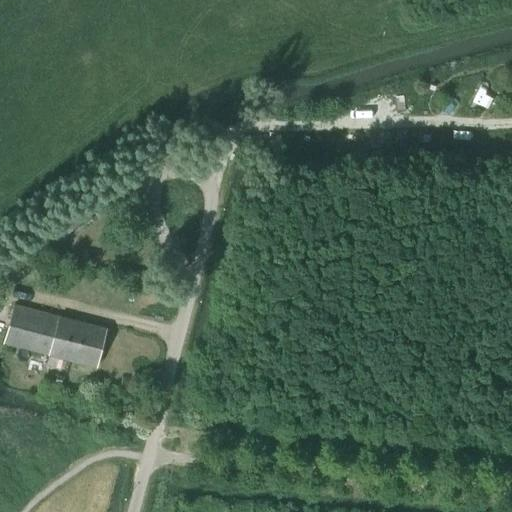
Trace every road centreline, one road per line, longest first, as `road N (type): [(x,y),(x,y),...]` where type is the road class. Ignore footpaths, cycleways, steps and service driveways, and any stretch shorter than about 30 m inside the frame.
road 1 (unclassified): [(138,511),(198,285)]
road 2 (unclassified): [(198,285),(214,193),(196,172),(167,173),(153,190),(152,211),(165,238)]
